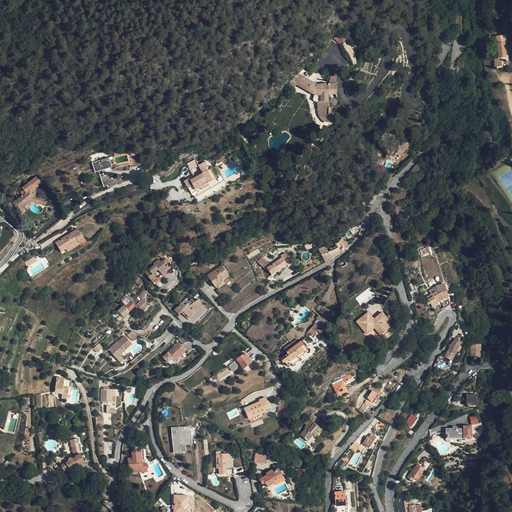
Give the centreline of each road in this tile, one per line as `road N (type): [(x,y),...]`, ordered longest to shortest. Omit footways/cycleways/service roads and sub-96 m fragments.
road 1 (residential): [(379,198),(353,246),(240,312),(190,371),(155,386),(119,443),(115,496)]
road 2 (residential): [(379,198),(410,317),(383,368),(442,314),(452,319),(423,372)]
road 3 (secondary): [(390,511),(394,473),(465,372),(497,365),(511,382)]
road 4 (residential): [(423,372),(409,373),(334,457),(326,511)]
road 5 (residential): [(423,372),(378,458),(373,482),(381,511)]
road 6 (residential): [(0,477),(20,483),(89,464),(115,496)]
